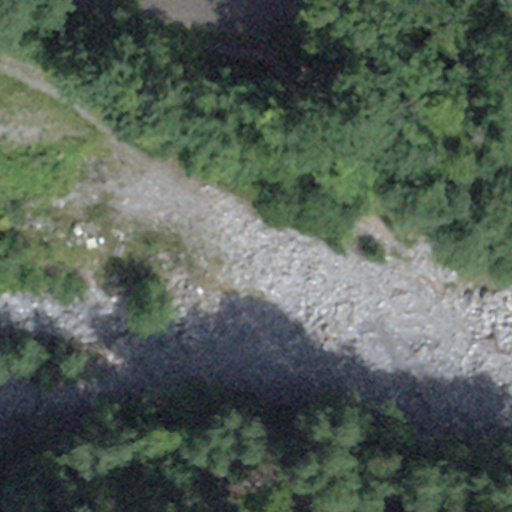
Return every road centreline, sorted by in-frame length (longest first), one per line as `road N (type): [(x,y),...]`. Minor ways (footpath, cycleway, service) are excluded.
road 1 (track): [(168,170),(85,101),(0,64)]
road 2 (track): [(274,0),(216,17),(110,0)]
